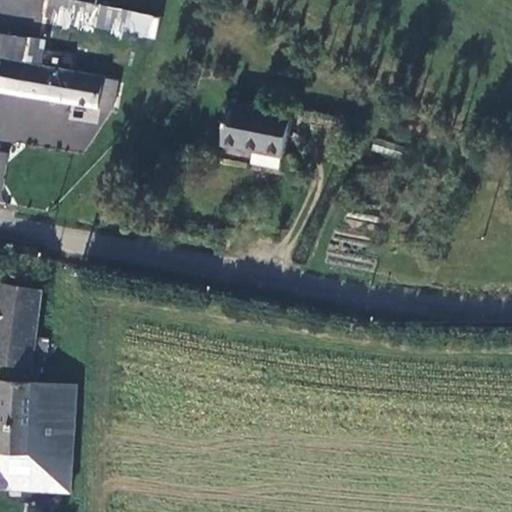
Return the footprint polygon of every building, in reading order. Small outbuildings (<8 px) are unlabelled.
[(160,15),(79,0),(48,0),(44,21),(111,33),(110,44),(153,52),(160,15)] [(8,37),(3,64),(43,70),(45,54),(47,43),(8,37)] [(72,58),(45,54),(43,70),(69,74),(72,58)] [(0,92),(69,103),(73,75),(69,74),(43,70),(3,64),(0,63),(0,92)] [(73,75),(69,103),(114,110),(119,81),(73,75)] [(228,147),(286,156),(293,117),(234,106),(228,147)] [(0,486),(72,491),(78,387),(42,383),(42,366),(47,365),(48,341),(37,338),(44,294),(5,285),(0,320),(0,365),(4,367),(0,415),(0,486)]
